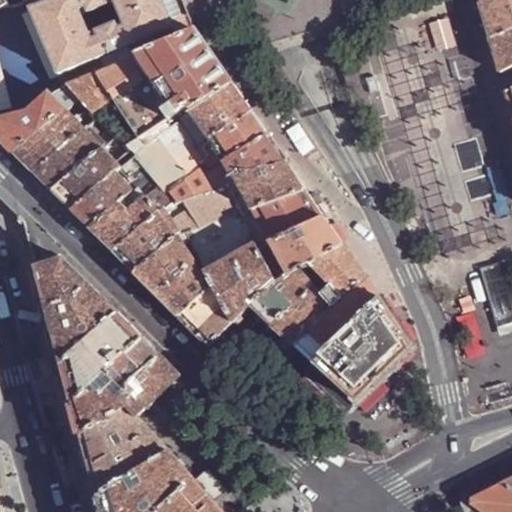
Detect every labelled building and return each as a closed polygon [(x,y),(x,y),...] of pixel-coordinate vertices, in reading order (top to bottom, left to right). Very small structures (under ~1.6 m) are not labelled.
[(0,0),(0,10),(6,7),(10,5),(8,0),(0,0)] [(173,24),(163,0),(56,0),(34,10),(60,74),(76,68),(85,64),(149,37),(171,28),(174,27),(173,24)] [(489,32),(490,38),(511,28),(511,0),(486,0),(480,3),(489,32)] [(0,121),(30,113),(45,100),(6,7),(0,10),(0,121)] [(198,30),(192,16),(173,24),(174,27),(171,28),(176,40),(198,30)] [(500,73),(511,67),(511,28),(490,38),(499,69),(500,73)] [(234,82),(198,30),(176,40),(164,45),(139,55),(153,75),(161,87),(174,105),(180,113),(191,107),(234,82)] [(80,97),(94,112),(107,103),(153,75),(139,55),(69,84),(80,97)] [(123,110),(161,87),(153,75),(107,103),(123,110)] [(253,111),(234,82),(191,107),(193,109),(192,110),(210,137),(253,111)] [(161,87),(123,110),(133,127),(142,141),(150,133),(168,121),(170,119),(165,110),(174,105),(161,87)] [(67,108),(53,94),(52,95),(52,94),(45,100),(30,113),(0,121),(0,127),(3,137),(9,143),(16,151),(67,108)] [(80,97),(75,101),(94,121),(99,116),(94,112),(80,97)] [(180,113),(174,105),(165,110),(170,119),(180,113)] [(67,108),(16,151),(33,168),(36,171),(86,128),(67,108)] [(210,137),(192,110),(180,118),(182,120),(198,144),(210,137)] [(270,134),(253,111),(210,137),(226,161),(270,134)] [(105,147),(118,136),(99,116),(94,121),(86,128),(105,147)] [(123,165),(117,171),(136,190),(139,187),(148,196),(163,211),(166,208),(170,204),(177,199),(169,189),(209,159),(198,144),(182,120),(173,127),(138,154),(123,165)] [(132,149),(138,154),(173,127),(168,121),(150,133),(142,141),(132,149)] [(142,141),(133,127),(120,137),(132,149),(142,141)] [(52,187),(55,190),(105,147),(86,128),(36,171),(52,187)] [(276,144),(270,134),(226,161),(236,175),(288,161),(276,144)] [(118,136),(105,147),(118,161),(132,149),(120,137),(118,136)] [(210,137),(198,144),(209,159),(215,167),(226,161),(210,137)] [(58,193),(75,209),(117,171),(123,165),(118,161),(105,147),(55,190),(58,193)] [(138,154),(132,149),(118,161),(123,165),(138,154)] [(215,167),(209,159),(169,189),(177,199),(180,201),(187,199),(231,183),(215,167)] [(215,167),(231,183),(235,176),(236,175),(226,161),(215,167)] [(295,170),(288,161),(236,175),(235,176),(254,208),(307,188),(295,170)] [(78,212),(93,227),(122,202),(136,190),(117,171),(75,209),(78,212)] [(247,211),(254,208),(235,176),(231,183),(244,206),(247,211)] [(202,223),(244,206),(231,183),(187,199),(202,223)] [(148,196),(139,187),(136,190),(122,202),(130,211),(148,196)] [(315,201),(307,188),(254,208),(273,240),(326,216),(315,201)] [(116,250),(163,211),(148,196),(130,211),(122,202),(93,227),(111,245),(116,250)] [(202,223),(187,199),(180,201),(177,199),(170,204),(187,229),(202,223)] [(187,229),(208,270),(254,244),(251,238),(255,236),(256,237),(261,235),(247,211),(244,206),(202,223),(187,229)] [(132,266),(137,271),(179,234),(182,232),(166,208),(163,211),(116,250),(132,266)] [(254,208),(247,211),(261,235),(256,237),(258,242),(260,246),(273,240),(254,208)] [(273,240),(290,272),(299,268),(310,262),(345,243),(334,227),(326,216),(273,240)] [(153,287),(158,292),(194,260),(196,259),(179,234),(137,271),(153,287)] [(273,240),(260,246),(277,279),(290,272),(273,240)] [(260,246),(258,242),(254,244),(208,270),(215,283),(235,321),(250,305),(252,303),(253,304),(277,279),(260,246)] [(354,256),(345,243),(310,262),(325,278),(332,285),(345,298),(368,277),(354,256)] [(51,316),(63,361),(120,311),(65,255),(37,265),(51,316)] [(181,314),(210,286),(194,260),(158,292),(176,310),(181,314)] [(316,286),(299,268),(290,272),(277,279),(253,304),(255,306),(275,324),(316,286)] [(372,282),(368,277),(345,298),(297,344),(316,362),(382,298),(372,282)] [(215,283),(210,286),(181,314),(212,346),(233,324),(235,321),(215,283)] [(316,286),(275,324),(278,327),(297,344),(345,298),(332,285),(323,293),(316,286)] [(416,346),(382,298),(316,362),(359,401),(389,372),(416,346)] [(70,386),(74,403),(107,370),(146,337),(120,311),(63,361),(70,386)] [(146,337),(107,370),(119,380),(125,375),(133,382),(163,355),(146,337)] [(182,374),(163,355),(133,382),(126,387),(131,392),(148,407),(182,374)] [(345,406),(359,401),(316,362),(307,371),(345,406)] [(145,411),(148,407),(131,392),(123,398),(111,387),(119,380),(107,370),(74,403),(79,422),(82,434),(130,404),(140,415),(142,414),(145,411)] [(123,398),(131,392),(126,387),(119,380),(111,387),(123,398)] [(92,468),(99,495),(127,476),(139,469),(172,449),(156,431),(142,414),(140,415),(130,404),(82,434),(92,468)] [(172,449),(139,469),(147,480),(154,491),(164,505),(197,478),(193,473),(172,449)] [(210,467),(197,478),(216,499),(228,489),(210,467)] [(103,511),(154,511),(162,506),(164,505),(154,491),(146,496),(141,489),(144,487),(142,484),(135,488),(127,476),(99,495),(103,511)] [(227,511),(219,502),(216,499),(197,478),(164,505),(162,506),(167,511),(227,511)] [(511,511),(511,478),(472,500),(473,506),(481,511),(511,511)] [(146,496),(154,491),(147,480),(142,484),(144,487),(141,489),(146,496)]
